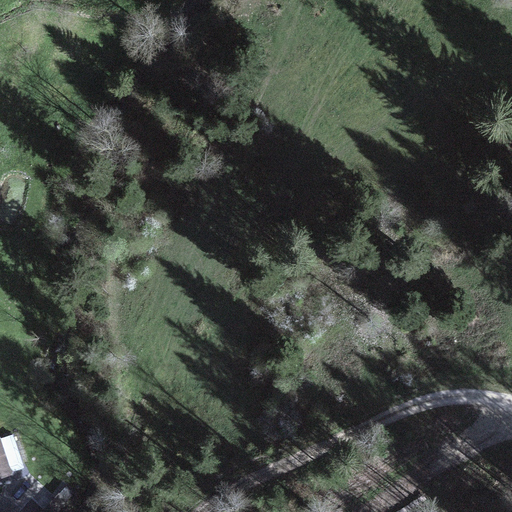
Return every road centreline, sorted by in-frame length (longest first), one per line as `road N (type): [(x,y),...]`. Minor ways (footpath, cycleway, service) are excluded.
road 1 (track): [(201,511),(243,482),(417,404),(474,397),(511,405)]
road 2 (track): [(368,511),(511,410)]
